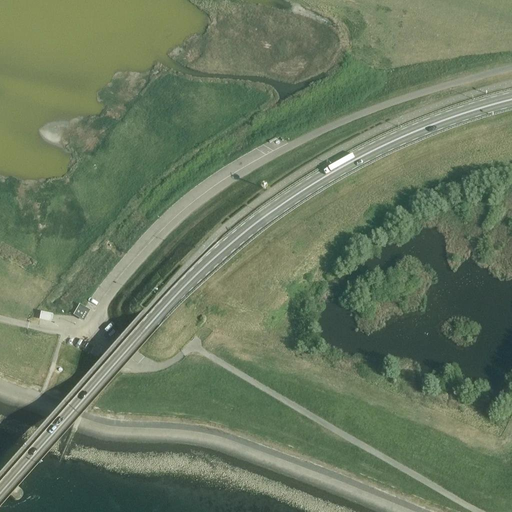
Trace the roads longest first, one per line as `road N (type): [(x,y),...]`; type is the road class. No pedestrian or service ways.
road 1 (primary): [(0,494),(229,243),(400,136),(511,99)]
road 2 (unclassified): [(95,327),(115,280),(199,199),(238,174),(391,103),(511,67)]
road 3 (track): [(479,511),(193,345),(184,352)]
